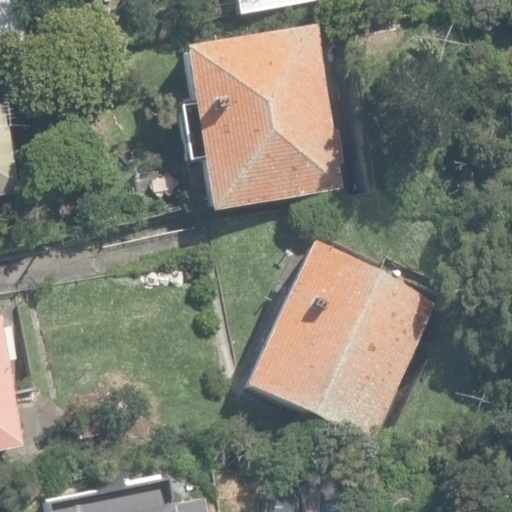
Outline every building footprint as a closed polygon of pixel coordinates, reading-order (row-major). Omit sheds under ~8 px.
[(0,0),(0,51),(24,41),(4,0),(0,0)] [(226,0),(226,11),(270,14),(270,0),(226,0)] [(206,213),(206,214),(343,189),(312,24),(175,49),(206,213)] [(0,196),(10,194),(0,150),(0,196)] [(238,386),(366,445),(432,301),(304,243),(238,386)] [(0,450),(20,446),(0,364),(15,361),(6,325),(0,326),(0,450)] [(72,413),(77,438),(110,431),(104,406),(72,413)] [(39,501),(41,511),(203,511),(200,497),(166,504),(160,478),(160,476),(39,501)]
